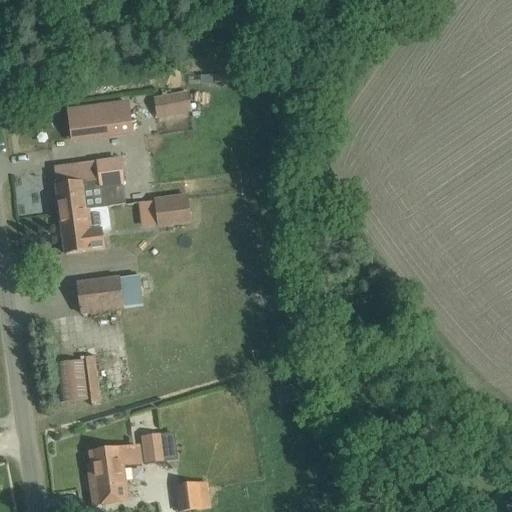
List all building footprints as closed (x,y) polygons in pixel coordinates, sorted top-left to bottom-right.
[(183,93),(154,99),(157,116),(187,110),(183,93)] [(127,104),(69,111),(73,142),(131,134),(127,104)] [(98,163),(54,169),(60,214),(108,208),(125,205),(123,189),(125,189),(121,160),(99,164),(98,163)] [(188,202),(155,205),(159,234),(192,229),(188,202)] [(108,208),(60,214),(66,255),(90,252),(104,250),(102,233),(111,232),(108,208)] [(118,279),(78,284),(81,315),(122,309),(144,305),(140,276),(118,279)] [(58,361),(60,405),(100,404),(98,359),(58,361)] [(275,388),(279,406),(306,400),(302,382),(275,388)] [(166,462),(162,435),(140,438),(145,465),(166,462)] [(141,464),(139,448),(91,454),(95,477),(90,478),(94,507),(127,502),(122,467),(141,464)] [(178,511),(197,511),(210,510),(206,482),(174,487),(178,511)]
